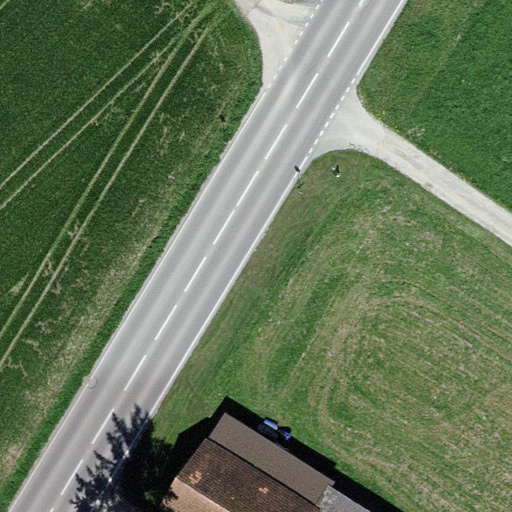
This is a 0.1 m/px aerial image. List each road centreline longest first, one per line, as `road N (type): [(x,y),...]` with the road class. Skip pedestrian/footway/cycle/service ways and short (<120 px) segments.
road 1 (primary): [(56,511),(360,0)]
road 2 (track): [(230,0),(302,94),(511,234)]
